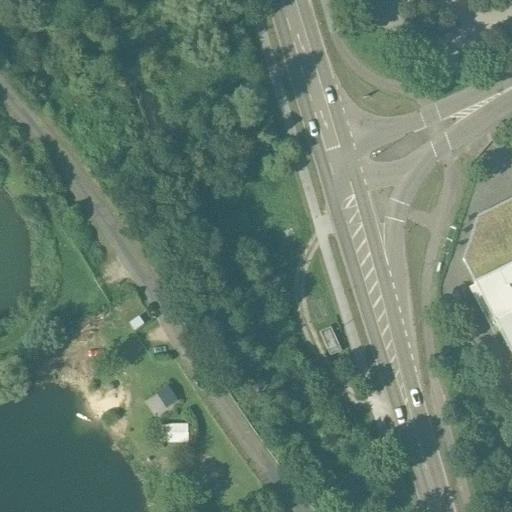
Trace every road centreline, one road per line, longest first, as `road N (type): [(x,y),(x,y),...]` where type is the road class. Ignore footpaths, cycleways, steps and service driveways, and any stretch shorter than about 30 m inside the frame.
road 1 (unclassified): [(0,85),(73,173),(296,511)]
road 2 (secondary): [(442,511),(338,168)]
road 3 (unclassified): [(338,168),(405,148),(511,91)]
road 4 (secondary): [(338,168),(287,0)]
